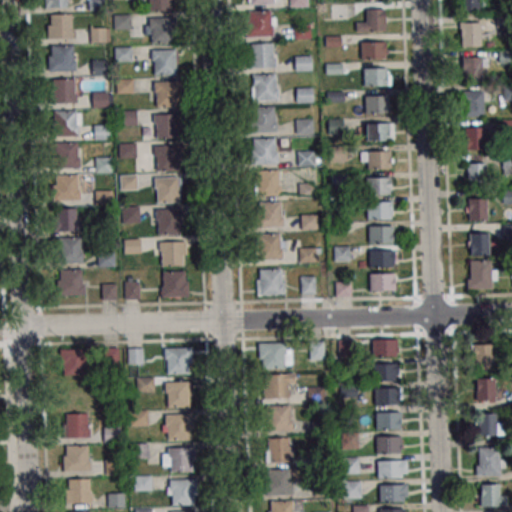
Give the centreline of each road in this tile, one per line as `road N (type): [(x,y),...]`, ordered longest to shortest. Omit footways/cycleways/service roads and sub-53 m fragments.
road 1 (residential): [(438,511),(416,0)]
road 2 (residential): [(208,0),(229,511)]
road 3 (residential): [(27,511),(6,0)]
road 4 (residential): [(511,313),(20,328)]
